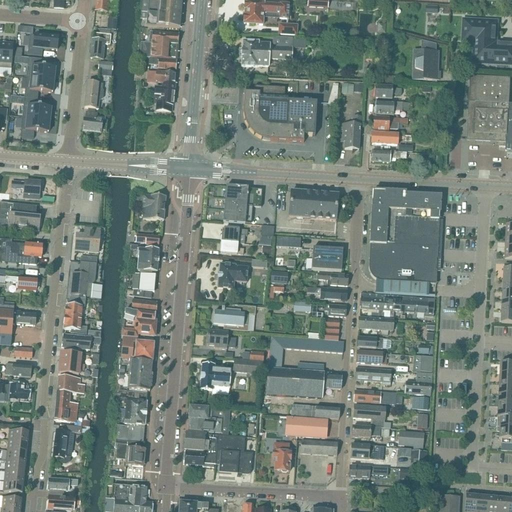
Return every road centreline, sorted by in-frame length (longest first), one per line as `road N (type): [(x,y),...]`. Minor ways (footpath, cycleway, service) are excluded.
road 1 (tertiary): [(167,489),(188,169)]
road 2 (residential): [(358,180),(340,496)]
road 3 (residential): [(42,420),(67,162)]
road 4 (residential): [(167,489),(340,496)]
road 5 (tertiary): [(188,169),(358,180)]
road 6 (tertiary): [(188,169),(201,0)]
road 7 (residential): [(476,343),(485,186)]
road 8 (residential): [(67,162),(81,21)]
road 9 (tertiary): [(358,180),(485,186)]
road 10 (residential): [(470,468),(476,343)]
